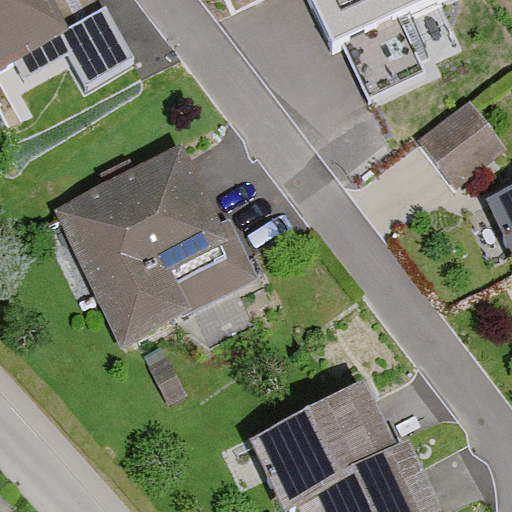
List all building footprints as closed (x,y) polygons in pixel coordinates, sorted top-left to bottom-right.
[(0,0),(0,89),(72,53),(45,0),(0,0)] [(453,0),(306,0),(334,57),(453,0)] [(503,155),(471,117),(418,163),(451,200),(503,155)] [(64,224),(123,356),(252,299),(193,167),(64,224)] [(511,213),(496,220),(511,259),(511,213)] [(406,471),(377,409),(255,467),(276,511),(445,511),(422,464),(406,471)]
